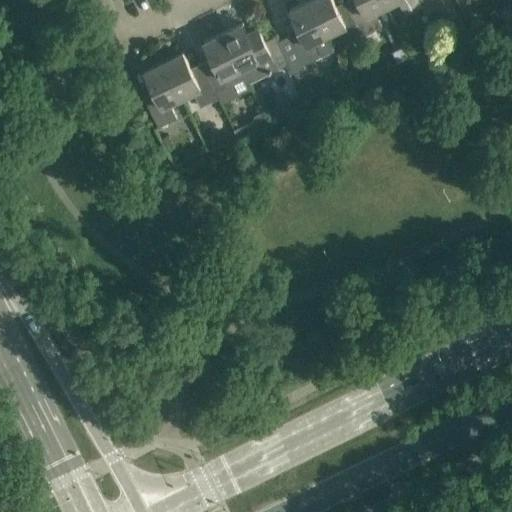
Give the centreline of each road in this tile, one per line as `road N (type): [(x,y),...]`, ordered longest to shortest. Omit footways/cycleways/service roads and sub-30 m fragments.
road 1 (secondary): [(511,341),(154,511)]
road 2 (tertiary): [(143,511),(26,313),(0,284)]
road 3 (secondary): [(299,511),(511,407)]
road 4 (tertiary): [(0,343),(76,511)]
road 5 (residential): [(202,0),(129,36),(111,0)]
